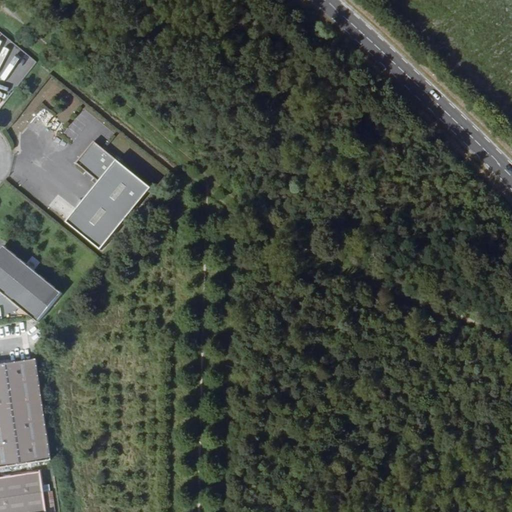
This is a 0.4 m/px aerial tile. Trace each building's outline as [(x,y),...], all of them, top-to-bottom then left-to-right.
[(58,226),(94,255),(143,195),(86,148),(68,170),(90,187),(58,226)] [(0,247),(0,295),(33,323),(57,293),(0,247)] [(0,468),(48,462),(32,360),(0,365),(0,468)] [(0,511),(42,511),(40,493),(37,473),(0,478),(0,511)] [(50,511),(47,492),(40,493),(42,511),(50,511)]
